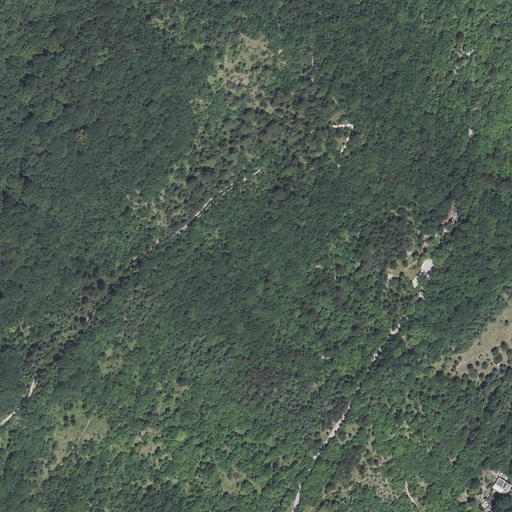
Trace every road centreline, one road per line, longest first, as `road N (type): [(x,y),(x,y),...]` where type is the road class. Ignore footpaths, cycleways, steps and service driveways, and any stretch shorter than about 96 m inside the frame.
road 1 (track): [(396,331),(305,477),(294,511)]
road 2 (track): [(456,208),(417,306),(396,331)]
